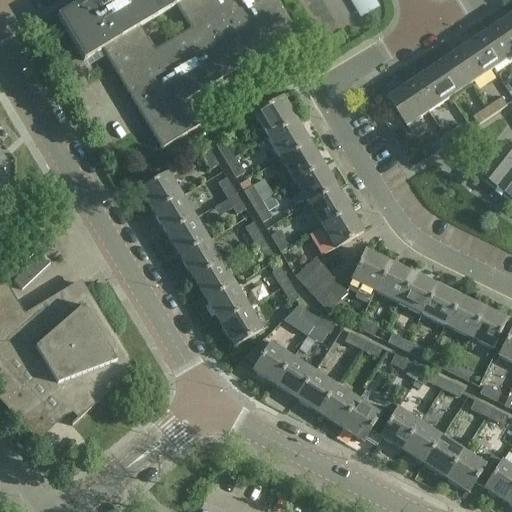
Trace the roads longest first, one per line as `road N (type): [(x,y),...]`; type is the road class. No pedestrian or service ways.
road 1 (residential): [(208,408),(0,54)]
road 2 (residential): [(425,25),(340,76),(328,105),(387,209),(414,239),(511,288)]
road 3 (tertiary): [(411,511),(208,408)]
road 4 (tertiary): [(68,511),(208,408)]
